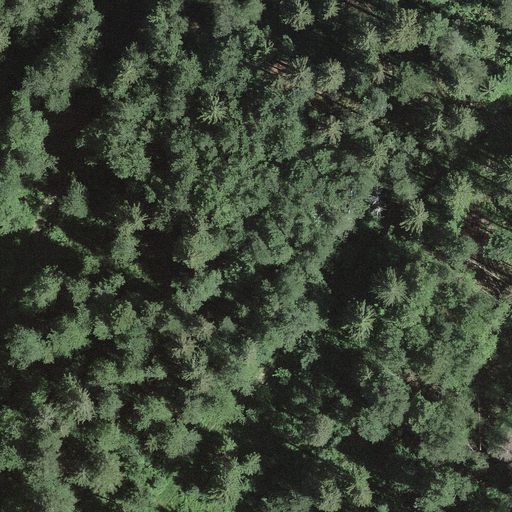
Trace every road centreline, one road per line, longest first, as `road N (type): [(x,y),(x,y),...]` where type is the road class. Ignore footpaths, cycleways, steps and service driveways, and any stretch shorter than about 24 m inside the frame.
road 1 (track): [(157,511),(255,379),(324,320),(511,106)]
road 2 (track): [(0,311),(145,0)]
road 3 (track): [(0,101),(95,0)]
